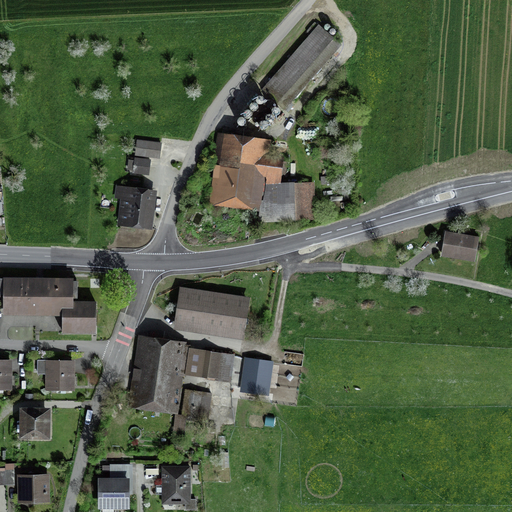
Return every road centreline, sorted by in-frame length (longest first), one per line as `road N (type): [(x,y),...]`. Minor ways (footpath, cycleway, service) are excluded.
road 1 (residential): [(164,262),(179,190),(217,104),(308,0)]
road 2 (residential): [(70,511),(143,261)]
road 3 (secondary): [(511,181),(277,246)]
road 4 (unclassified): [(277,246),(310,266),(418,274),(511,293)]
road 5 (track): [(328,0),(346,28),(345,52),(278,137)]
road 6 (secondary): [(143,261),(0,255)]
